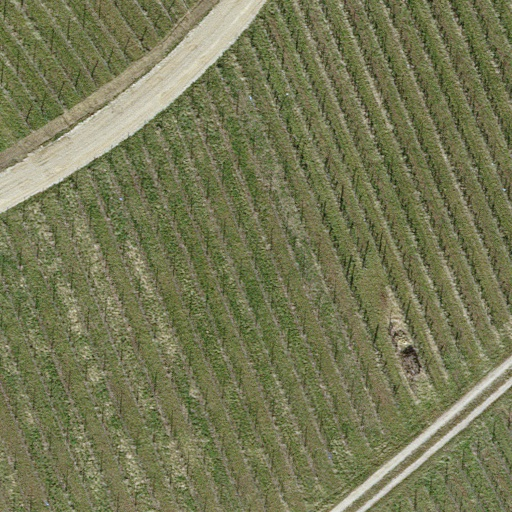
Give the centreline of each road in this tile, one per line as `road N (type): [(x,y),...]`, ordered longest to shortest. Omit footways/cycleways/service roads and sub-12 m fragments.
road 1 (track): [(243,0),(151,93),(0,193)]
road 2 (track): [(511,374),(351,511)]
